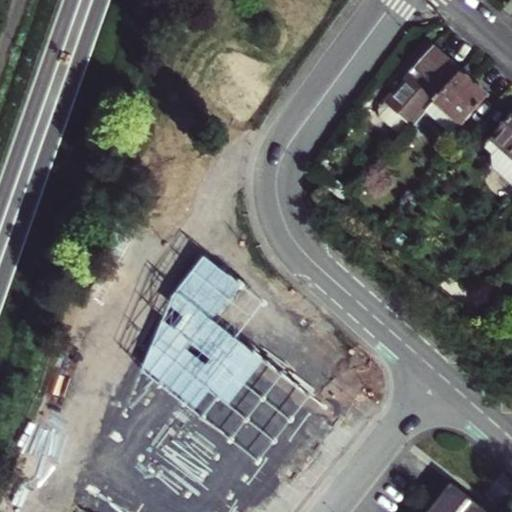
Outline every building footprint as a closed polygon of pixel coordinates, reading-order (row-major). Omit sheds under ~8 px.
[(402,138),(420,118),(461,73),(432,47),(378,109),(378,116),(402,138)] [(486,96),(461,73),(420,118),(445,141),(486,96)] [(511,112),(491,137),(483,145),(491,152),(491,166),(511,184),(511,112)] [(93,509),(96,511),(233,511),(236,508),(241,511),(247,511),(255,502),(263,502),(274,489),(273,480),(286,465),(277,458),(332,388),(242,319),(197,375),(172,356),(121,421),(147,440),(93,509)] [(489,511),(450,482),(426,511),(489,511)]
